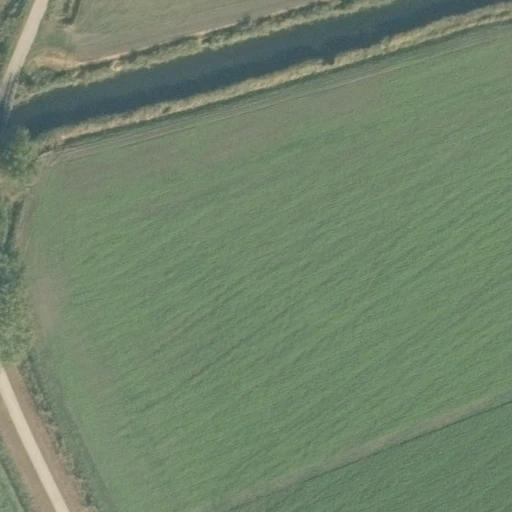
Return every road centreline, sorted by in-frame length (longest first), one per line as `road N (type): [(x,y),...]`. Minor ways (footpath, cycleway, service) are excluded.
road 1 (unclassified): [(63,511),(0,375)]
road 2 (unclassified): [(0,122),(38,8)]
